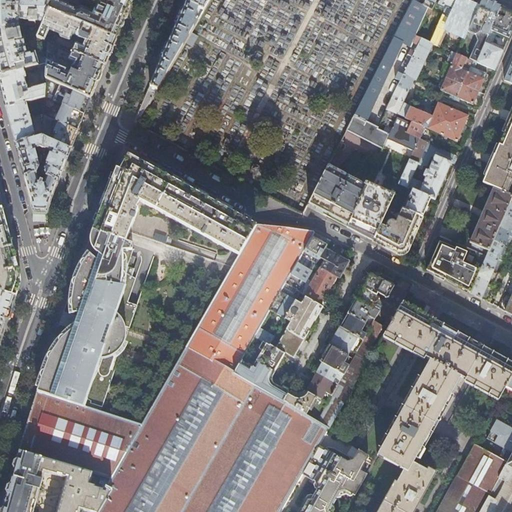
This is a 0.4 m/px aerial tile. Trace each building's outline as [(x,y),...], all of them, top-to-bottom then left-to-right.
[(0,0),(0,75),(16,71),(14,66),(24,63),(26,68),(30,67),(38,65),(42,63),(47,62),(47,61),(47,57),(37,60),(34,53),(27,55),(22,39),(21,39),(18,23),(20,19),(28,19),(28,20),(29,21),(39,21),(43,23),(50,10),(47,9),(51,0),(0,0)] [(131,3),(124,0),(88,0),(97,4),(94,12),(81,7),(77,9),(55,0),(51,0),(47,9),(50,10),(116,38),(123,22),(131,3)] [(188,0),(176,26),(167,47),(144,99),(140,110),(134,123),(136,125),(198,19),(195,17),(200,7),(204,9),(209,0),(188,0)] [(415,36),(428,8),(416,1),(413,0),(412,0),(346,130),(382,149),(386,140),(389,134),(377,129),(378,127),(365,120),(401,43),(411,48),(416,36),(415,36)] [(416,0),(416,1),(428,8),(430,9),(434,0),(416,0)] [(438,0),(436,6),(444,9),(441,15),(448,18),(455,1),(455,0),(438,0)] [(487,0),(479,0),(475,10),(466,30),(473,33),(477,32),(487,36),(489,29),(500,5),(490,1),(487,0)] [(465,5),(455,1),(448,18),(441,15),(428,42),(431,43),(436,45),(447,28),(464,35),(466,30),(475,10),(465,5)] [(511,30),(511,9),(500,5),(489,29),(495,32),(509,38),(511,30)] [(116,38),(50,10),(43,23),(37,37),(45,40),(49,30),(60,34),(60,36),(60,37),(69,41),(71,40),(72,36),(84,41),(83,45),(76,43),(72,52),(104,65),(110,53),(116,38)] [(490,44),(495,32),(489,29),(487,36),(484,42),(490,44)] [(428,42),(416,36),(411,48),(407,54),(423,61),(427,52),(431,43),(428,42)] [(47,52),(54,54),(57,46),(48,42),(47,52)] [(500,59),(503,51),(490,44),(484,42),(479,54),(475,62),(495,70),(500,59)] [(475,62),(479,54),(472,51),(468,60),(475,62)] [(67,69),(47,61),(47,62),(46,78),(58,83),(83,95),(91,98),(97,82),(104,65),(72,52),(68,60),(75,63),(71,73),(67,72),(67,70),(67,69)] [(461,69),(465,58),(455,53),(453,59),(450,64),(461,69)] [(421,65),(423,61),(407,54),(399,71),(414,79),(421,65)] [(47,62),(42,63),(41,81),(44,85),(32,89),(31,89),(28,90),(26,83),(31,81),(29,74),(25,75),(23,68),(16,71),(0,75),(0,84),(1,89),(6,107),(26,102),(45,97),(46,78),(47,62)] [(467,72),(461,69),(450,64),(448,69),(445,77),(462,85),(467,72)] [(486,72),(470,66),(469,69),(484,75),(486,72)] [(484,75),(469,69),(467,72),(462,85),(478,91),(480,86),(483,79),(484,75)] [(397,115),(402,104),(411,84),(412,82),(413,80),(414,80),(414,79),(399,71),(395,78),(400,81),(384,114),(395,119),(397,115)] [(457,98),(462,85),(445,77),(440,90),(457,98)] [(87,107),(91,98),(83,95),(58,83),(52,100),(63,105),(84,114),(87,107)] [(474,100),(478,91),(462,85),(457,98),(463,100),(472,104),(474,100)] [(26,102),(6,107),(10,123),(16,144),(42,136),(43,131),(34,133),(26,102)] [(438,102),(431,116),(447,123),(453,109),(445,106),(438,102)] [(407,106),(402,104),(397,115),(404,118),(409,107),(407,106)] [(81,123),(84,114),(63,105),(56,120),(58,121),(58,122),(78,131),(81,123)] [(413,109),(409,107),(404,118),(411,121),(425,128),(424,129),(425,130),(431,116),(424,113),(413,109)] [(459,112),(453,109),(447,123),(462,129),(465,121),(467,116),(459,112)] [(44,114),(43,131),(42,136),(44,137),(48,139),(52,129),(50,128),(54,119),(44,114)] [(411,121),(404,118),(397,115),(395,119),(394,123),(389,134),(386,140),(413,152),(418,139),(406,134),(411,121)] [(511,115),(494,157),(483,183),(494,188),(490,197),(475,232),(470,243),(472,244),(470,249),(486,256),(488,253),(493,242),(498,229),(504,216),(509,203),(511,196),(511,195),(508,193),(511,183),(511,115)] [(441,136),(447,123),(431,116),(425,130),(441,136)] [(382,118),(378,127),(377,129),(389,134),(394,123),(382,118)] [(421,137),(424,129),(425,128),(411,121),(406,134),(418,139),(419,140),(421,137)] [(74,141),(78,131),(58,122),(50,140),(71,149),(74,141)] [(458,137),(462,129),(447,123),(441,136),(456,142),(458,137)] [(44,148),(44,137),(42,136),(16,144),(21,161),(24,175),(38,173),(37,172),(40,167),(35,148),(40,147),(44,148)] [(50,140),(48,139),(44,137),(44,148),(51,151),(45,168),(42,168),(42,174),(47,176),(58,180),(65,162),(68,155),(71,149),(50,140)] [(458,157),(419,140),(418,139),(413,152),(409,159),(418,163),(417,166),(423,168),(425,167),(427,165),(431,156),(433,158),(430,166),(428,165),(427,167),(426,168),(424,174),(424,175),(425,176),(423,182),(411,177),(407,187),(413,190),(431,198),(435,199),(444,177),(451,163),(454,165),(458,157)] [(99,215),(93,229),(126,241),(138,208),(137,207),(140,201),(239,256),(256,225),(245,219),(216,202),(177,181),(144,163),(136,159),(123,164),(120,169),(116,168),(113,177),(99,215)] [(411,177),(417,166),(418,163),(409,159),(399,184),(407,187),(411,177)] [(349,224),(367,183),(366,182),(364,185),(328,166),(309,203),(335,217),(349,224)] [(49,214),(53,203),(50,202),(52,195),(56,186),(58,180),(47,176),(44,184),(39,183),(37,175),(38,175),(38,173),(24,175),(27,185),(34,210),(37,214),(42,214),(49,214)] [(393,195),(367,183),(349,224),(348,226),(362,233),(374,238),(385,215),(393,195)] [(426,209),(431,198),(413,190),(404,209),(422,217),(426,209)] [(2,208),(0,208),(0,291),(15,296),(17,292),(20,282),(20,278),(20,274),(16,262),(6,223),(2,208)] [(408,250),(422,217),(404,209),(402,208),(397,221),(385,215),(374,238),(373,241),(380,245),(394,252),(397,254),(401,255),(404,254),(406,252),(408,250)] [(511,227),(511,226),(511,219),(504,216),(498,229),(511,234),(511,231),(510,231),(511,227)] [(257,225),(256,225),(239,256),(227,276),(187,346),(141,424),(109,480),(106,485),(112,489),(98,511),(280,511),(329,428),(318,421),(282,401),(255,385),(234,373),(254,337),(314,232),(293,230),(267,226),(257,225)] [(126,331),(125,326),(129,328),(137,305),(128,302),(136,278),(125,272),(133,249),(132,243),(126,241),(93,229),(91,235),(91,238),(91,242),(92,245),(93,248),(94,250),(96,252),(99,254),(97,259),(90,253),(85,259),(84,262),(81,265),(78,272),(76,276),(74,282),(73,286),(72,292),(85,294),(77,316),(73,329),(66,348),(56,345),(55,346),(51,353),(49,357),(46,363),(45,368),(37,391),(84,406),(87,399),(91,401),(90,403),(102,407),(120,355),(115,354),(118,352),(122,347),(124,343),(125,340),(125,337),(126,335),(126,331)] [(511,237),(511,234),(498,229),(493,242),(504,246),(506,241),(508,236),(511,238),(511,237)] [(321,236),(314,232),(254,337),(263,341),(270,345),(281,326),(300,293),(316,265),(320,258),(325,249),(330,241),(321,236)] [(482,266),(486,256),(470,249),(468,248),(467,252),(456,248),(456,250),(438,242),(433,254),(428,265),(432,273),(437,275),(456,285),(470,293),(477,279),(482,266)] [(501,252),(504,246),(493,242),(488,253),(503,260),(504,258),(503,256),(500,255),(501,252)] [(342,259),(325,249),(320,258),(325,261),(321,268),(336,277),(339,279),(348,262),(342,259)] [(488,253),(486,256),(482,266),(493,271),(495,267),(497,260),(501,262),(503,261),(503,260),(488,253)] [(491,276),(493,271),(482,266),(477,279),(492,286),(493,283),(492,281),(489,280),(491,276)] [(336,277),(321,268),(305,296),(320,305),(331,285),(336,277)] [(366,281),(362,288),(385,301),(393,286),(384,281),(371,274),(366,281)] [(399,277),(393,286),(385,301),(379,312),(374,320),(371,327),(363,340),(353,358),(348,366),(344,374),(338,385),(332,395),(328,403),(318,421),(329,428),(383,334),(401,304),(412,284),(406,281),(399,277)] [(491,287),(492,286),(477,279),(470,293),(481,299),(484,293),(487,286),(490,288),(491,287)] [(359,293),(356,299),(379,312),(385,301),(362,288),(359,293)] [(0,344),(2,338),(7,323),(11,310),(15,296),(0,291),(0,344)] [(305,296),(300,293),(281,326),(287,329),(304,339),(309,330),(318,314),(323,306),(320,305),(305,296)] [(511,294),(510,299),(508,298),(505,299),(504,301),(502,305),(503,308),(506,309),(505,311),(507,312),(511,314),(511,294)] [(379,312),(356,299),(351,307),(347,313),(371,327),(374,320),(379,312)] [(511,376),(511,365),(508,363),(495,356),(452,332),(412,310),(401,304),(383,334),(430,360),(378,455),(404,469),(380,511),(411,511),(432,475),(413,464),(460,379),(499,400),(505,389),(511,376)] [(73,329),(77,316),(63,311),(59,324),(73,329)] [(343,319),(339,326),(357,337),(363,340),(371,327),(347,313),(343,319)] [(357,337),(339,326),(334,335),(328,344),(329,345),(347,355),(357,337)] [(296,352),(304,339),(287,329),(276,348),(285,353),(293,357),(296,352)] [(276,348),(270,345),(263,341),(259,348),(262,350),(256,361),(274,372),(280,362),(285,353),(276,348)] [(348,355),(347,355),(329,345),(323,355),(320,361),(344,374),(348,366),(343,363),(348,355)] [(250,366),(241,361),(234,373),(255,385),(282,401),(287,392),(270,382),(270,380),(272,376),(274,372),(256,361),(253,365),(254,367),(250,367),(250,366)] [(314,372),(316,373),(338,385),(344,374),(320,361),(316,367),(314,372)] [(332,395),(338,385),(316,373),(312,381),(307,391),(321,399),(326,391),(332,395)] [(84,406),(37,391),(28,421),(21,445),(19,451),(91,474),(109,480),(141,424),(84,406)] [(296,397),(287,392),(282,401),(318,421),(328,403),(321,399),(307,391),(304,394),(302,396),(300,396),(297,397),(296,397)] [(488,437),(507,448),(511,438),(511,427),(497,419),(488,437)] [(480,511),(489,496),(499,478),(505,465),(508,461),(475,443),(436,511),(480,511)] [(368,474),(361,470),(370,456),(359,450),(354,459),(348,461),(319,444),(303,473),(316,481),(317,486),(311,496),(307,497),(298,511),(330,511),(330,510),(340,492),(347,490),(356,495),(368,474)] [(88,485),(91,474),(19,451),(12,474),(1,511),(78,511),(80,509),(89,511),(98,511),(112,489),(106,485),(103,489),(88,485)] [(511,480),(511,478),(511,468),(505,465),(499,478),(505,482),(511,480)] [(489,496),(480,511),(494,511),(500,502),(489,496)]
